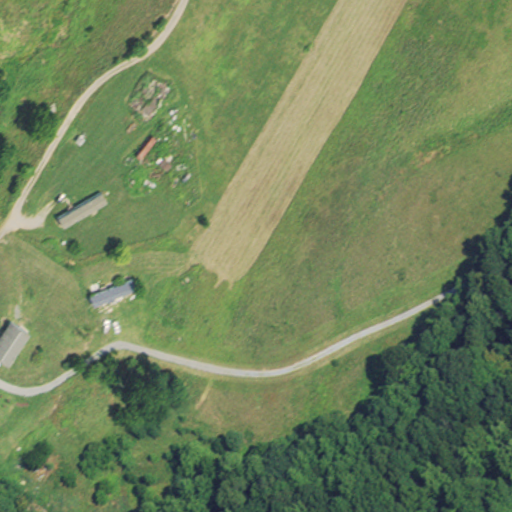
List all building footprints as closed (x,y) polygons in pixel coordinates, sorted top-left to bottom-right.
[(99,187),(83,177),(62,209),(79,219),(99,187)] [(62,225),(56,214),(101,190),(107,201),(62,225)] [(91,304),(87,293),(130,277),(134,288),(91,304)] [(0,330),(9,316),(29,329),(8,362),(0,357),(0,330)] [(0,501),(16,511),(22,511),(30,500),(0,480),(0,501)]
